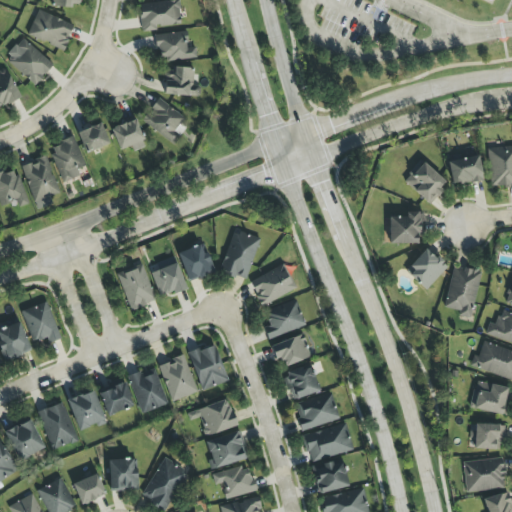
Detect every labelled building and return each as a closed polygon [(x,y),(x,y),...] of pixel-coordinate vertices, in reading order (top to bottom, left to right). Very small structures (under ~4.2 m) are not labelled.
[(173,0),(138,5),(141,32),(156,30),(155,27),(181,24),(177,0),(173,0)] [(26,35),(62,52),(68,40),(66,39),(73,26),(38,10),(26,35)] [(187,48),(185,31),(154,36),(157,63),(196,58),(194,47),(187,48)] [(4,59),(34,86),(53,66),(23,39),(4,59)] [(193,68),(164,67),(163,95),(199,97),(200,85),(193,85),(193,68)] [(0,72),(0,107),(19,98),(6,70),(0,72)] [(173,145),(189,123),(157,99),(141,122),(173,145)] [(109,129),(120,151),(130,146),(133,152),(147,146),(134,118),(109,129)] [(77,131),(84,153),(108,146),(101,124),(77,131)] [(79,176),(76,170),(85,166),(72,137),(47,149),(63,183),(79,176)] [(490,188),(511,186),(511,146),(487,149),(490,188)] [(447,162),(452,186),(483,179),(477,155),(447,162)] [(35,211),(52,205),(49,197),(58,194),(46,157),(21,166),(35,211)] [(402,184),(431,204),(447,180),(418,161),(402,184)] [(0,173),(0,205),(15,201),(17,207),(26,205),(17,169),(0,173)] [(388,218),(389,245),(416,244),(416,233),(422,233),(422,212),(406,212),(406,217),(388,218)] [(259,238),(232,230),(220,273),(247,281),(259,238)] [(177,253),(187,282),(213,272),(203,244),(177,253)] [(425,291),(447,268),(426,248),(404,271),(425,291)] [(186,289),(173,258),(148,268),(160,299),(186,289)] [(129,311),(155,302),(142,264),(116,273),(129,311)] [(249,281),(260,306),(296,289),(284,264),(249,281)] [(480,272),(452,266),(444,308),(459,311),(458,316),(470,319),(480,272)] [(263,328),(268,341),(305,325),(294,300),(263,313),(269,326),(263,328)] [(21,311),(33,344),(46,339),(47,344),(60,340),(46,302),(21,311)] [(511,344),(511,314),(500,310),(494,325),(488,323),(484,334),(511,344)] [(0,351),(4,362),(30,351),(18,320),(0,326),(0,351)] [(275,361),(283,359),(284,365),(309,359),(304,336),(271,344),(275,361)] [(511,351),(481,342),(473,368),(511,380),(511,351)] [(227,382),(213,344),(187,354),(201,391),(227,382)] [(197,393),(183,356),(157,365),(171,402),(197,393)] [(284,374),(293,401),(320,391),(310,364),(284,374)] [(128,377),(142,414),(167,404),(153,368),(128,377)] [(132,407),(124,381),(98,389),(106,415),(132,407)] [(469,408),(502,416),(508,388),(475,381),(469,408)] [(66,401),(79,433),(105,422),(93,390),(66,401)] [(302,432),(339,419),(330,393),(293,406),(302,432)] [(190,421),(199,417),(206,437),(236,426),(226,399),(188,413),(190,421)] [(36,412),(51,451),(76,441),(61,402),(36,412)] [(29,419),(3,431),(17,462),(44,449),(29,419)] [(352,451),(345,424),(302,436),(310,462),(352,451)] [(501,450),(502,425),(474,424),(474,449),(501,450)] [(205,440),(209,460),(207,460),(209,469),(244,461),(238,433),(205,440)] [(0,481),(18,469),(0,444),(0,481)] [(462,463),(466,493),(505,488),(501,458),(462,463)] [(132,459),(108,460),(109,492),(138,491),(137,468),(132,469),(132,459)] [(161,459),(141,499),(166,511),(186,472),(161,459)] [(312,468),(318,494),(348,487),(342,461),(312,468)] [(255,492),(248,465),(212,475),(214,485),(221,483),(225,499),(255,492)] [(105,494),(96,474),(71,484),(80,505),(105,494)] [(46,511),(65,511),(75,507),(60,478),(36,490),(46,511)] [(319,499),(322,511),(367,511),(363,489),(319,499)] [(510,511),(507,493),(483,498),(486,511),(510,511)] [(40,511),(32,494),(8,507),(10,511),(40,511)] [(219,507),(220,511),(260,511),(257,497),(219,507)]
